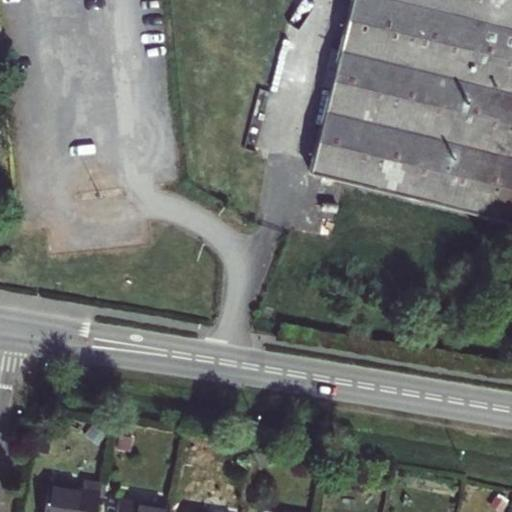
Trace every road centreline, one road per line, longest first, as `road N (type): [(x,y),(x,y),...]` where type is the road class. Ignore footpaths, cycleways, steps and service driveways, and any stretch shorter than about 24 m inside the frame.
road 1 (tertiary): [(229,363),(511,410)]
road 2 (tertiary): [(4,343),(229,363)]
road 3 (tertiary): [(229,363),(8,317)]
